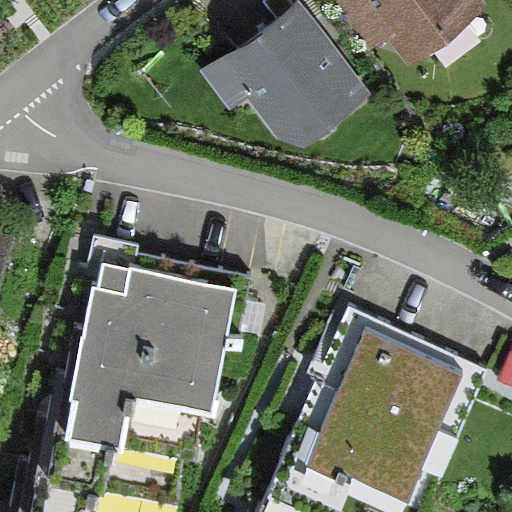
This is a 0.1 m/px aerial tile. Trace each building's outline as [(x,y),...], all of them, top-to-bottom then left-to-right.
[(295,142),(374,84),(312,0),(293,0),(210,61),(237,97),(253,85),(295,142)] [(411,52),(484,0),(345,0),(377,44),(396,31),(411,52)] [(0,264),(13,223),(0,219),(0,264)] [(235,268),(100,242),(73,371),(78,375),(60,454),(52,449),(42,501),(33,496),(29,511),(166,511),(173,483),(178,483),(187,435),(194,437),(203,391),(211,393),(235,268)] [(262,511),(421,511),(490,360),(355,300),(327,361),(262,511)]
